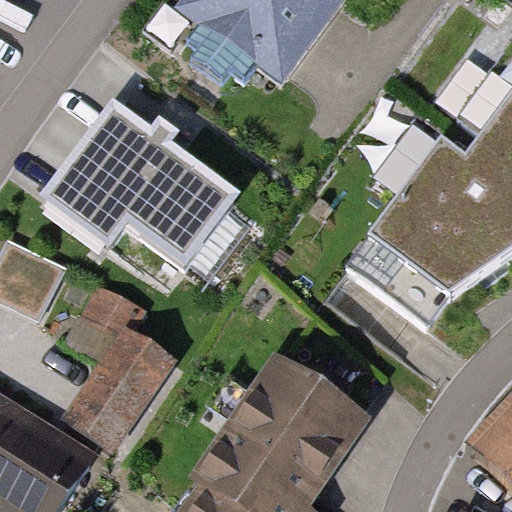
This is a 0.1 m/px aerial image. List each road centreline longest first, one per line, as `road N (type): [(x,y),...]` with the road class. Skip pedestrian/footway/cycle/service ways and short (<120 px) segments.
road 1 (residential): [(511,354),(456,417),(408,511)]
road 2 (residential): [(111,0),(0,149)]
